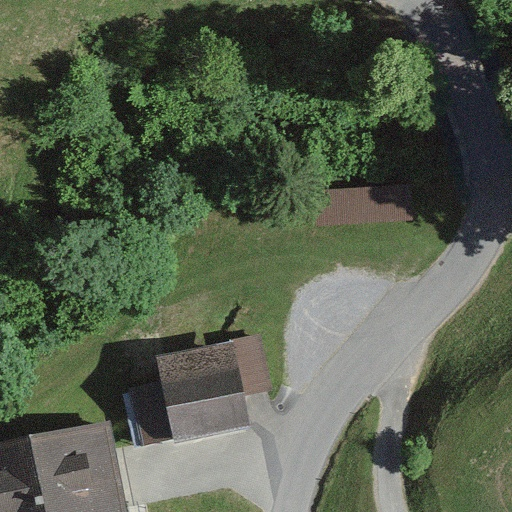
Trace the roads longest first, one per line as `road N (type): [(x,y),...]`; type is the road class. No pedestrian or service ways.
road 1 (tertiary): [(297,511),(308,460),(375,359),(475,250),(490,215),(494,190),(466,63),(421,0)]
road 2 (track): [(395,511),(397,421),(417,370),(426,304)]
